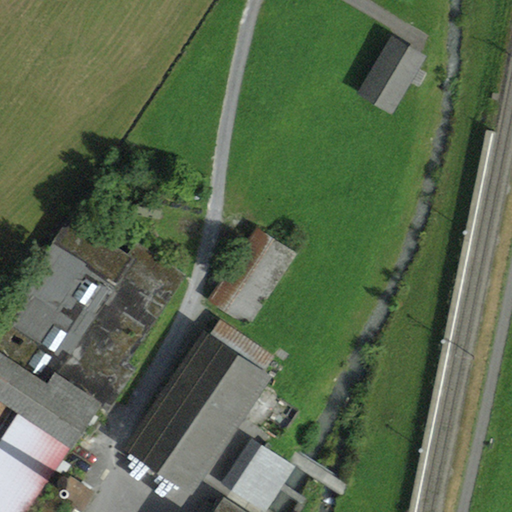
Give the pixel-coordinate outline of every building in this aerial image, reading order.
[(362,92),(390,108),(420,59),(391,42),(362,92)] [(0,352),(47,383),(130,257),(71,218),(0,325),(0,352)] [(265,235),(219,304),(248,323),(293,254),(265,235)] [(138,245),(130,257),(47,383),(90,412),(182,274),(138,245)] [(136,446),(188,481),(273,357),(220,321),(136,446)] [(0,511),(24,511),(62,455),(90,412),(47,383),(0,352),(0,511)] [(223,481),(232,487),(260,445),(251,439),(223,481)] [(260,445),(232,487),(264,508),(292,466),(260,445)] [(362,452),(355,478),(371,482),(378,457),(362,452)] [(65,488),(69,486),(70,481),(67,477),(63,476),(58,478),(57,483),(60,488),(65,488)] [(242,511),(224,500),(218,509),(205,501),(197,511),(242,511)]
